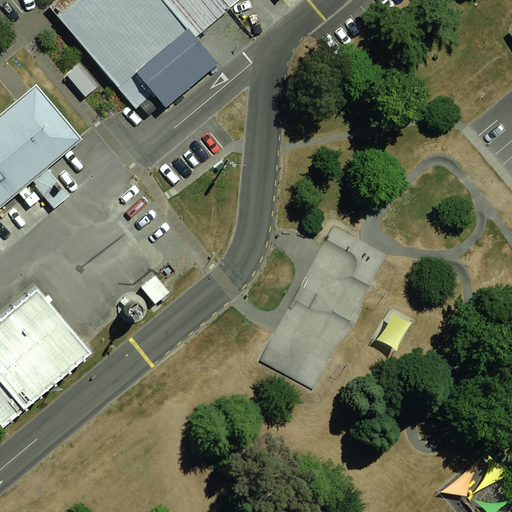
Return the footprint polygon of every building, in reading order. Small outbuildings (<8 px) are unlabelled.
[(160,0),(77,0),(57,17),(144,121),(213,63),(195,41),(160,0)] [(160,0),(195,41),(227,9),(219,0),(160,0)] [(219,0),(227,9),(238,0),(219,0)] [(79,64),(67,74),(86,97),(98,87),(79,64)] [(80,136),(36,85),(30,91),(24,96),(18,101),(0,115),(0,207),(82,139),(80,136)] [(157,276),(142,288),(155,304),(170,292),(157,276)] [(37,285),(0,315),(0,427),(2,429),(18,416),(94,354),(37,285)] [(140,304),(138,302),(135,301),(132,301),(129,301),(127,303),(125,305),(124,308),(124,311),(125,313),(127,315),(129,317),(132,318),(135,318),(138,317),(140,315),(141,312),(142,309),(141,306),(140,304)]
